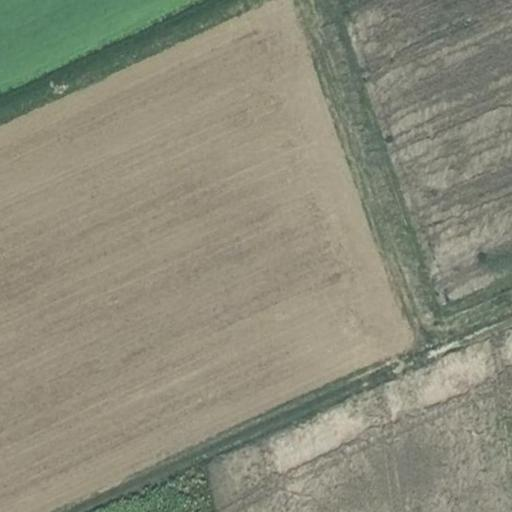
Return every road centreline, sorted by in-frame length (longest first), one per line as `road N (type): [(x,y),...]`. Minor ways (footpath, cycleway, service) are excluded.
road 1 (track): [(511,323),(96,511)]
road 2 (track): [(435,359),(307,0)]
